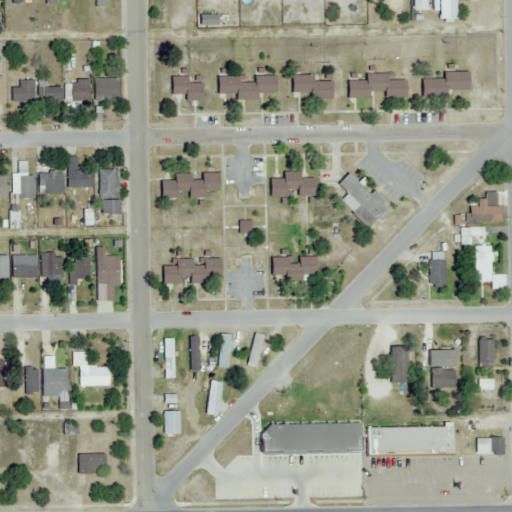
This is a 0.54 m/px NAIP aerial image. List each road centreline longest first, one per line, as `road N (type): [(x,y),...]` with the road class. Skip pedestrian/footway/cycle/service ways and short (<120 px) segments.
road 1 (residential): [(149,504),(511,129)]
road 2 (residential): [(149,511),(139,0)]
road 3 (residential): [(511,321),(0,327)]
road 4 (residential): [(511,124),(141,138)]
road 5 (residential): [(0,141),(141,138)]
